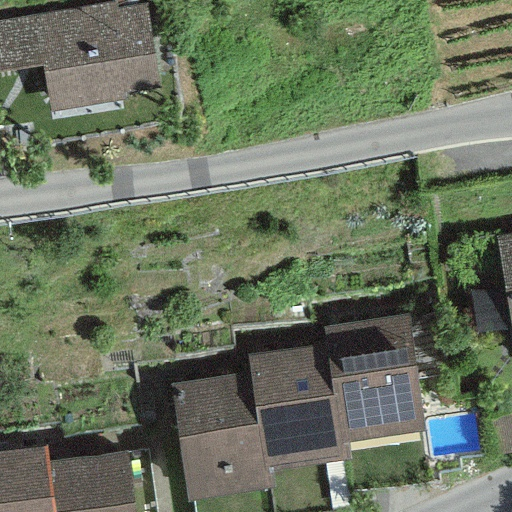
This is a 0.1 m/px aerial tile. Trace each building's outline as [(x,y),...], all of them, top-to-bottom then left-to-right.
[(118,9),(117,2),(0,21),(0,73),(43,66),(51,113),(126,100),(125,93),(160,87),(146,4),(118,9)] [(511,234),(495,237),(511,336),(511,234)] [(324,326),(326,346),(340,446),(349,445),(424,434),(407,314),(324,326)] [(326,346),(247,357),(247,360),(249,372),(263,470),(270,469),(351,458),(349,445),(340,446),(326,346)] [(263,470),(249,372),(170,383),(186,502),(273,490),(270,469),(263,470)] [(48,447),(0,452),(0,511),(56,511),(50,461),(48,447)] [(135,511),(127,451),(50,461),(56,511),(135,511)]
